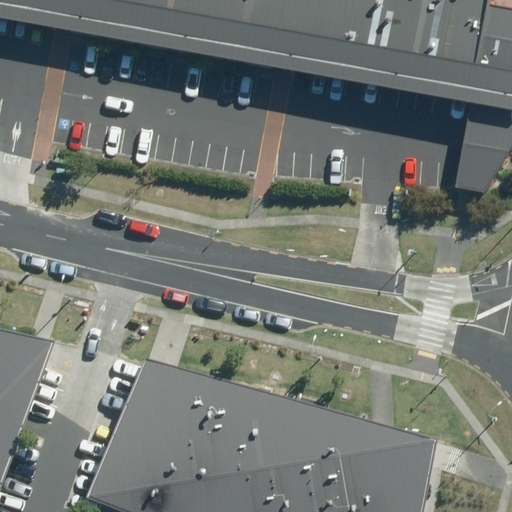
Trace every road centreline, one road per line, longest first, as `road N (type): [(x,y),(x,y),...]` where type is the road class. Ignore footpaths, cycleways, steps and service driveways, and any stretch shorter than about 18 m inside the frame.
road 1 (residential): [(511,366),(433,334),(361,321),(128,248)]
road 2 (residential): [(128,248),(441,290),(511,280)]
road 3 (residential): [(0,221),(128,248)]
